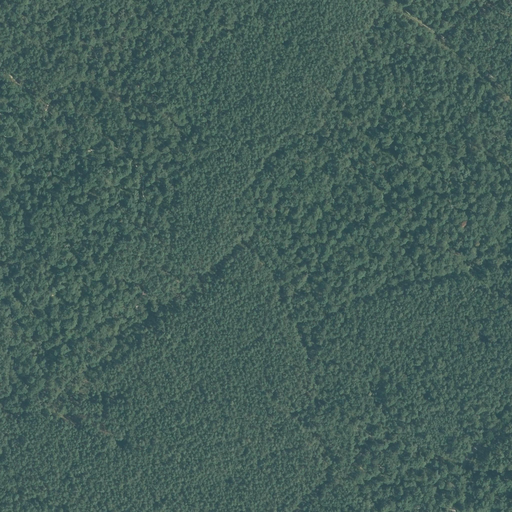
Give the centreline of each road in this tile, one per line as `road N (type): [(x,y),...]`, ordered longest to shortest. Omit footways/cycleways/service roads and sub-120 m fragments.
road 1 (track): [(397,0),(511,96)]
road 2 (track): [(452,511),(467,456),(511,416)]
